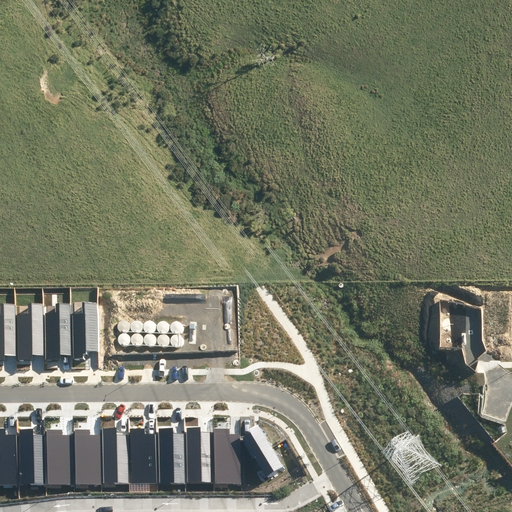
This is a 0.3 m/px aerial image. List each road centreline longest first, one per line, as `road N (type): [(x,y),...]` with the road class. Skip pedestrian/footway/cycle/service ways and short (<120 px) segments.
road 1 (residential): [(0,393),(278,396),(294,407),(335,473)]
road 2 (residential): [(335,473),(288,500),(73,502),(0,511)]
